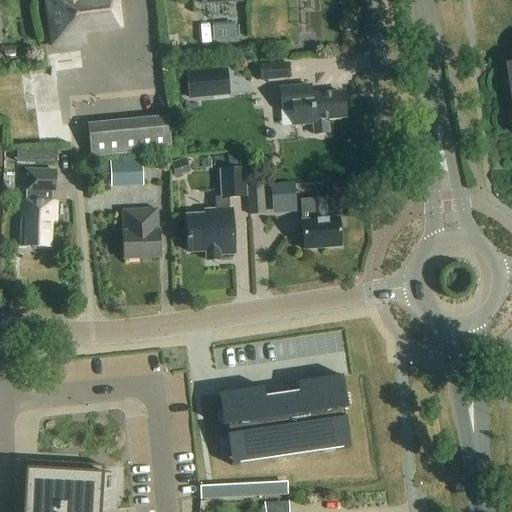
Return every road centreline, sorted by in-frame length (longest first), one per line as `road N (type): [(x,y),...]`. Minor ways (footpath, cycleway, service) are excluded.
road 1 (residential): [(411,288),(91,335),(0,329)]
road 2 (secondary): [(438,132),(425,0)]
